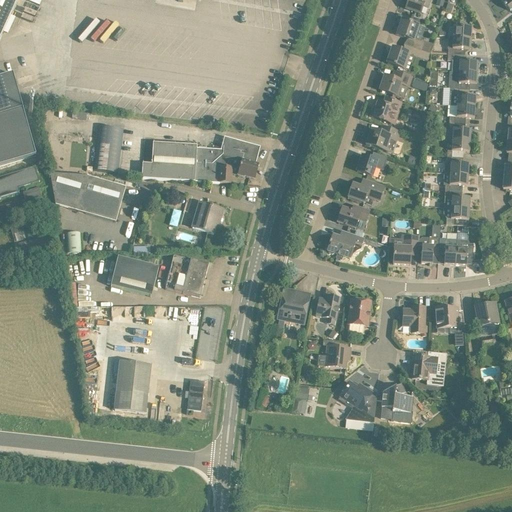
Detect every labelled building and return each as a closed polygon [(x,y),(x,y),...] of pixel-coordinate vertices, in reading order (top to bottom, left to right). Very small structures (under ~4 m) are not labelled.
[(0,0),(0,39),(17,0),(0,0)] [(28,3),(17,30),(40,40),(49,19),(51,19),(55,8),(36,0),(28,0),(27,2),(28,3)] [(409,0),(406,10),(420,15),(423,8),(427,9),(430,0),(409,0)] [(511,0),(504,0),(502,2),(505,6),(507,8),(511,13),(511,12),(511,0)] [(448,5),(446,9),(445,14),(450,16),(453,7),(448,5)] [(418,27),(412,25),(402,22),(397,37),(413,42),(418,27)] [(471,30),(465,29),(465,24),(454,23),(453,40),(470,41),(471,30)] [(180,49),(184,52),(200,36),(197,32),(180,49)] [(448,50),(447,56),(463,57),(464,51),(470,52),(470,41),(453,40),(452,50),(448,50)] [(415,42),(413,49),(430,55),(433,48),(415,42)] [(413,49),(410,57),(427,63),(429,55),(430,56),(430,55),(413,49)] [(403,70),(408,55),(392,50),(387,65),(403,70)] [(452,63),(451,73),(451,74),(477,75),(477,64),(466,63),(466,57),(463,57),(447,56),(447,62),(452,63)] [(400,86),(408,89),(411,79),(395,73),(392,80),(385,78),(380,92),(396,98),(400,86)] [(477,75),(451,74),(451,73),(449,73),(448,90),(450,90),(469,92),(470,86),(476,86),(477,75)] [(0,167),(36,157),(13,75),(0,79),(0,167)] [(449,107),(457,108),(474,109),(475,98),(469,98),(469,92),(450,90),(449,107)] [(384,106),(378,104),(376,110),(374,110),(371,118),(393,126),(401,105),(386,99),(384,106)] [(474,120),(474,109),(457,108),(456,119),(449,118),(449,124),(465,126),(465,120),(474,120)] [(453,131),(452,142),(470,143),(470,132),(465,131),(465,126),(449,124),(448,131),(453,131)] [(123,131),(98,128),(92,172),(118,175),(123,131)] [(392,156),(400,134),(383,128),(381,135),(371,131),(366,147),(392,156)] [(48,135),(51,155),(60,154),(57,134),(48,135)] [(230,185),(231,176),(244,179),(244,178),(254,181),(258,167),(255,167),(260,148),(224,139),(221,152),(196,150),(196,148),(153,145),(151,167),(142,166),(141,180),(230,185)] [(469,154),(470,143),(452,142),(451,153),(447,152),(447,158),(463,159),(463,153),(469,154)] [(86,168),(86,145),(71,145),(71,168),(86,168)] [(372,178),(375,169),(383,172),(387,159),(373,154),(371,161),(362,158),(357,173),(372,178)] [(444,175),(450,176),(468,177),(468,166),(462,165),(463,159),(447,158),(446,164),(444,164),(444,175)] [(0,199),(41,187),(35,169),(0,179),(0,199)] [(87,177),(50,175),(55,207),(77,212),(116,224),(126,189),(87,177)] [(467,188),(468,177),(450,176),(444,175),(443,186),(445,186),(445,192),(462,193),(462,187),(467,188)] [(384,188),(365,181),(363,189),(352,185),(348,199),(364,205),(366,198),(379,203),(384,188)] [(0,222),(44,209),(38,189),(23,194),(25,202),(0,209),(0,222)] [(452,199),(451,210),(469,211),(469,200),(462,199),(462,193),(445,192),(444,198),(452,199)] [(218,219),(221,220),(223,211),(199,205),(192,230),(213,236),(218,219)] [(366,224),(367,221),(370,212),(353,207),(351,212),(342,209),(339,217),(341,218),(338,225),(355,230),(358,221),(366,224)] [(468,222),(469,211),(451,210),(450,221),(446,220),(446,227),(451,227),(463,228),(463,222),(468,222)] [(421,265),(432,266),(432,260),(438,260),(439,249),(439,241),(440,226),(432,226),(432,239),(429,239),(429,248),(422,247),(421,265)] [(360,250),(361,247),(362,247),(363,244),(364,240),(342,232),(340,239),(333,237),(330,244),(330,243),(329,245),(330,245),(327,246),(326,249),(327,252),(328,252),(329,255),(332,256),(335,255),(349,260),(352,252),(355,253),(360,250)] [(67,255),(81,254),(80,233),(66,234),(67,255)] [(21,254),(44,248),(41,237),(18,242),(21,254)] [(410,258),(418,258),(419,238),(403,237),(402,249),(394,248),(393,260),(393,266),(409,267),(410,258)] [(387,248),(364,240),(363,244),(385,252),(387,248)] [(444,260),(444,266),(455,267),(456,249),(456,242),(439,241),(439,249),(438,260),(444,260)] [(150,246),(133,247),(133,255),(150,255),(150,246)] [(456,249),(455,267),(466,268),(466,263),(472,263),(473,251),(473,246),(467,246),(467,250),(456,249)] [(165,290),(183,295),(200,299),(208,266),(173,257),(165,290)] [(159,269),(118,259),(110,288),(151,298),(159,269)] [(278,321),(279,321),(303,326),(309,297),(300,295),(300,297),(284,293),(278,321)] [(316,318),(335,322),(336,322),(340,300),(326,297),(325,301),(319,300),(316,318)] [(371,307),(372,303),(368,302),(367,303),(351,301),(348,326),(368,328),(370,308),(371,307)] [(475,309),(478,328),(498,325),(494,306),(475,309)] [(437,331),(458,329),(457,310),(447,310),(446,308),(435,309),(437,331)] [(403,311),(403,328),(411,329),(411,335),(424,335),(425,309),(411,309),(411,311),(403,311)] [(181,347),(180,354),(191,355),(192,349),(181,347)] [(347,357),(350,357),(350,350),(327,348),(325,368),(345,370),(347,357)] [(439,375),(436,374),(437,360),(413,357),(412,368),(413,368),(412,380),(427,382),(426,386),(436,387),(438,385),(439,375)] [(150,367),(120,363),(114,412),(145,415),(150,367)] [(187,411),(201,413),(204,384),(190,382),(187,411)] [(374,424),(374,420),(366,415),(371,407),(366,404),(372,394),(359,386),(357,389),(349,384),(344,391),(342,392),(340,395),(341,396),(340,398),(346,402),(345,405),(353,410),(345,420),(345,421),(374,424)] [(297,385),(294,413),(305,415),(308,386),(297,385)] [(383,393),(382,409),(393,410),(392,413),(411,415),(413,398),(395,396),(396,388),(383,393)]
